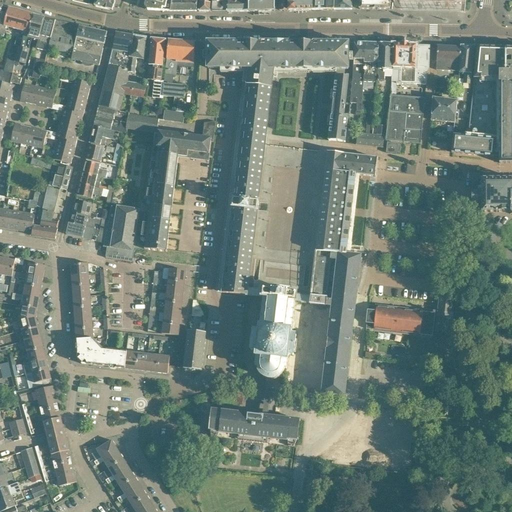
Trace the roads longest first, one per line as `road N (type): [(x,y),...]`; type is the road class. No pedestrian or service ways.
road 1 (residential): [(136,403),(189,393),(221,371),(228,311),(210,297),(235,94),(201,92)]
road 2 (residential): [(58,246),(63,363),(131,376),(136,403)]
road 3 (residential): [(100,74),(58,246)]
road 4 (tertiary): [(275,28),(119,22)]
road 5 (residential): [(127,329),(128,267),(58,246)]
road 6 (tertiary): [(354,29),(483,31)]
